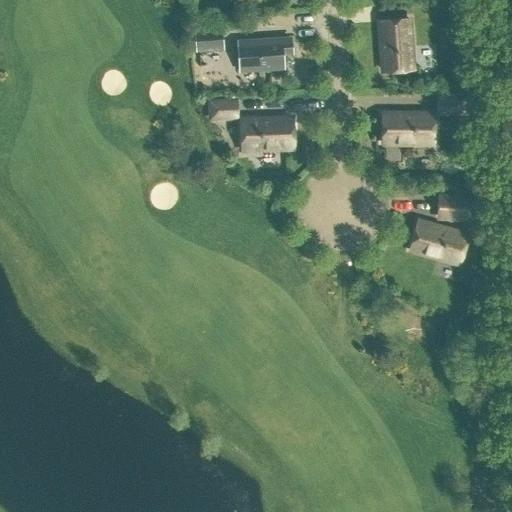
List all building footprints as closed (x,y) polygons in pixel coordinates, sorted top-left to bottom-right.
[(383,71),(412,69),(409,19),(379,21),(383,71)] [(346,25),(348,85),(370,85),(368,24),(346,25)] [(194,29),(195,53),(223,51),(222,27),(194,29)] [(291,39),(239,42),(240,70),(283,67),(282,53),(291,53),(291,39)] [(437,93),(437,116),(468,116),(468,93),(437,93)] [(207,99),(207,121),(238,121),(238,98),(207,99)] [(383,143),(436,144),(436,114),(383,114),(383,143)] [(292,148),(291,118),(242,120),(243,149),(292,148)] [(236,150),(236,162),(264,161),(264,149),(236,150)] [(234,152),(215,152),(215,162),(234,162),(234,152)] [(123,210),(139,206),(134,189),(118,193),(123,210)] [(436,221),(469,223),(471,195),(437,193),(436,221)] [(466,235),(418,221),(410,250),(458,263),(466,235)]
